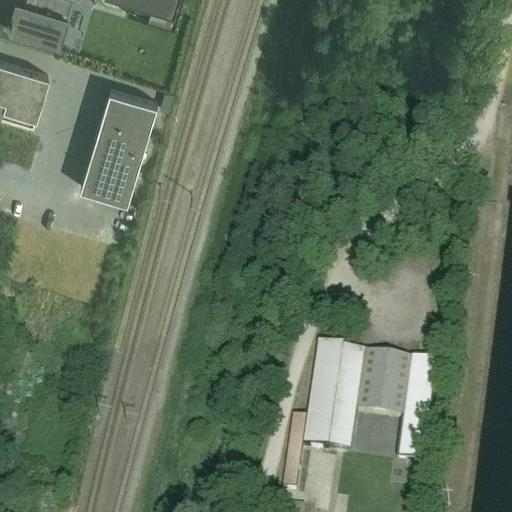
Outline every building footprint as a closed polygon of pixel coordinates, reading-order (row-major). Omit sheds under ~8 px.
[(67,27),(65,27),(70,12),(73,0),(75,1),(75,0),(42,0),(40,8),(25,3),(23,3),(17,1),(13,13),(9,28),(7,27),(7,30),(61,47),(62,44),(67,27)] [(120,0),(121,1),(174,18),(179,0),(120,0)] [(0,115),(0,116),(3,108),(35,117),(47,75),(0,60),(0,115)] [(158,103),(111,89),(81,187),(129,201),(158,103)] [(353,452),(358,413),(358,412),(380,415),(389,355),(367,352),(367,351),(344,348),(345,347),(320,343),(305,446),(330,450),(330,449),(353,452)] [(402,418),(402,419),(397,459),(424,463),(437,361),(412,358),(412,359),(389,355),(380,415),(402,418)]
